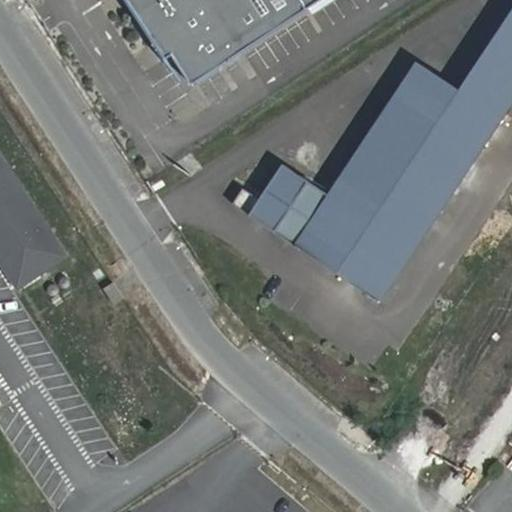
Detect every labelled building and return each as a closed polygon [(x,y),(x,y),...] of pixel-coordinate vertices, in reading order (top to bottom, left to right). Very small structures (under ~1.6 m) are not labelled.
[(126,0),(155,44),(162,39),(193,86),(309,9),(302,0),(126,0)] [(302,0),(309,9),(323,0),(302,0)] [(419,65),(298,246),(381,300),(511,103),(511,12),(459,91),(419,65)] [(0,155),(0,254),(21,287),(67,256),(0,155)] [(244,186),(233,204),(248,213),(259,195),(244,186)]
